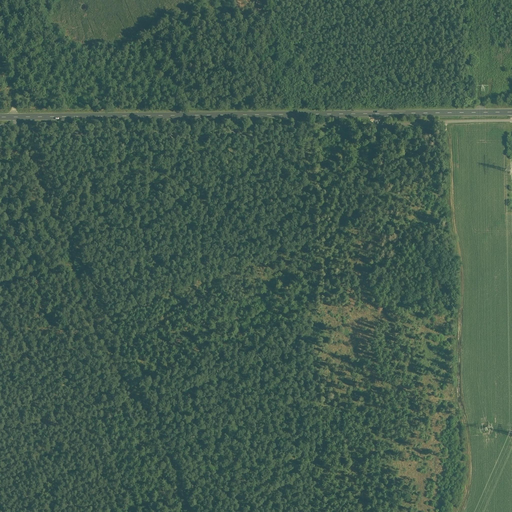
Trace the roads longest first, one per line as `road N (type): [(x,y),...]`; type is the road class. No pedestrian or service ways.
road 1 (tertiary): [(0,118),(511,113)]
road 2 (track): [(453,511),(461,490),(452,114)]
